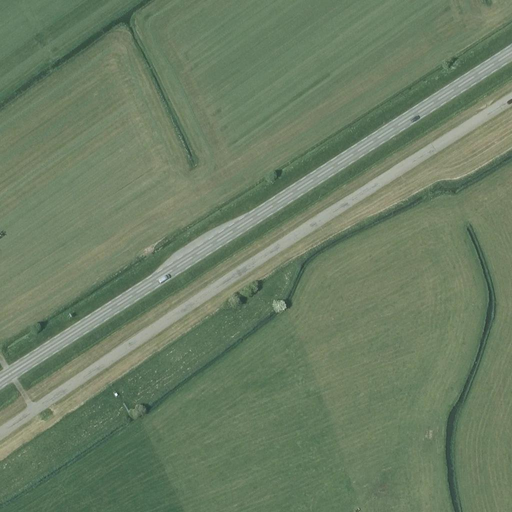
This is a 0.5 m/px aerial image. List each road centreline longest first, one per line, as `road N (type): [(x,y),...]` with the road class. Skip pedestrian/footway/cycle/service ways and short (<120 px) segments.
road 1 (unclassified): [(0,433),(511,98)]
road 2 (primary): [(0,380),(511,52)]
